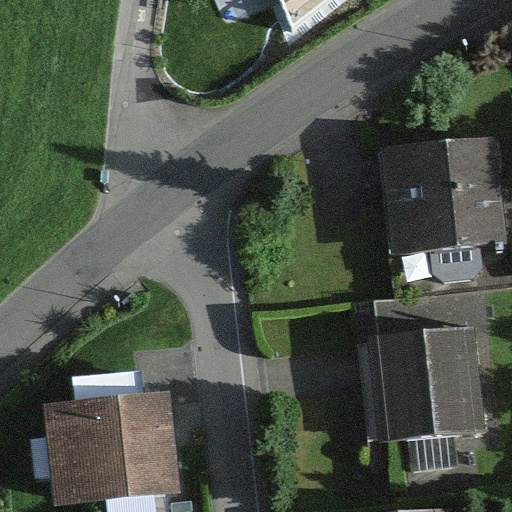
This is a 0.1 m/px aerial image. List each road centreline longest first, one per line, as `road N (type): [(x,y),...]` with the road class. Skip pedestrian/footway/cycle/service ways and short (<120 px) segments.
road 1 (residential): [(187,184),(470,0)]
road 2 (residential): [(187,184),(232,511)]
road 3 (residential): [(147,213),(133,68),(142,0)]
road 4 (residential): [(0,344),(147,213)]
